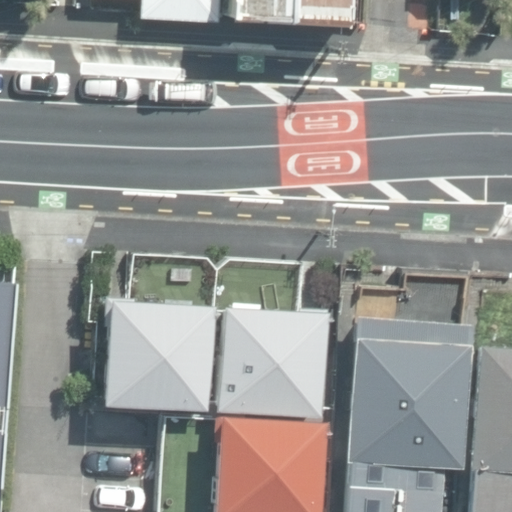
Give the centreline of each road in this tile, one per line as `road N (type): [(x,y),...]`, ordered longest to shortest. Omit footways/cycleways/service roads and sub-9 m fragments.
road 1 (secondary): [(0,110),(384,135)]
road 2 (residential): [(393,0),(384,135)]
road 3 (secondary): [(384,135),(511,144)]
